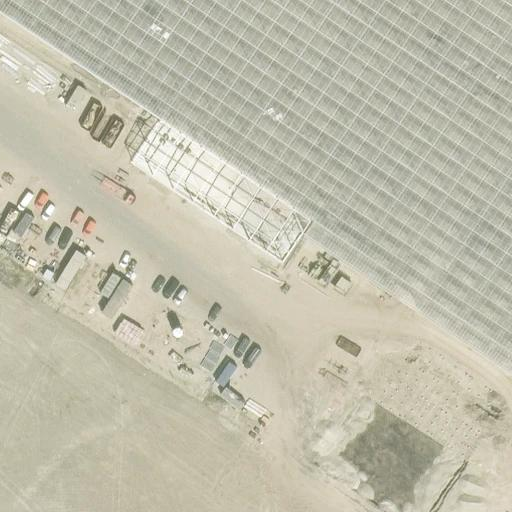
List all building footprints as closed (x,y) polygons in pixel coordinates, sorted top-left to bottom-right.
[(511,0),(0,0),(0,14),(160,121),(312,222),(511,355),(511,0)] [(160,121),(130,165),(282,267),(312,222),(160,121)] [(71,254),(42,297),(194,399),(223,356),(71,254)] [(362,511),(0,270),(0,511),(362,511)] [(511,375),(418,313),(407,329),(508,396),(511,388),(511,375)] [(353,412),(320,462),(394,511),(430,511),(495,415),(409,358),(367,421),(353,412)] [(430,511),(511,511),(511,388),(508,396),(495,415),(430,511)]
